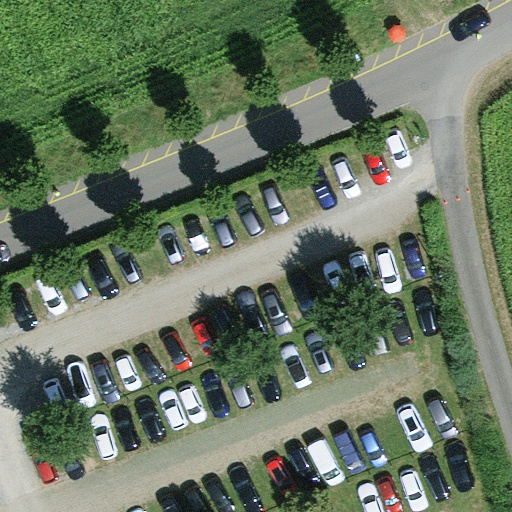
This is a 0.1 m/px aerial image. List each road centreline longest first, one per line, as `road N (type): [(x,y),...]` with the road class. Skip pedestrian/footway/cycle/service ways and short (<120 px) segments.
road 1 (residential): [(511,23),(431,68),(0,237)]
road 2 (track): [(431,68),(479,322),(511,412)]
